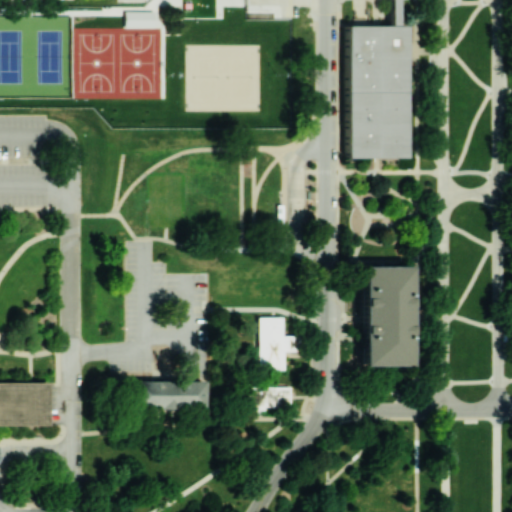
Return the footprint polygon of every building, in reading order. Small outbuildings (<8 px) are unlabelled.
[(342,25),(402,24),(403,156),(343,156),(342,25)] [(356,265),(405,265),(405,313),(405,365),(356,365),(356,265)] [(254,316),(281,315),(280,334),(295,334),(295,350),(281,350),(282,369),(257,370),(254,316)] [(201,380),(201,410),(128,411),(128,381),(201,380)] [(0,425),(45,425),(44,382),(0,381),(0,425)] [(287,385),(288,409),(243,409),(244,386),(287,385)]
